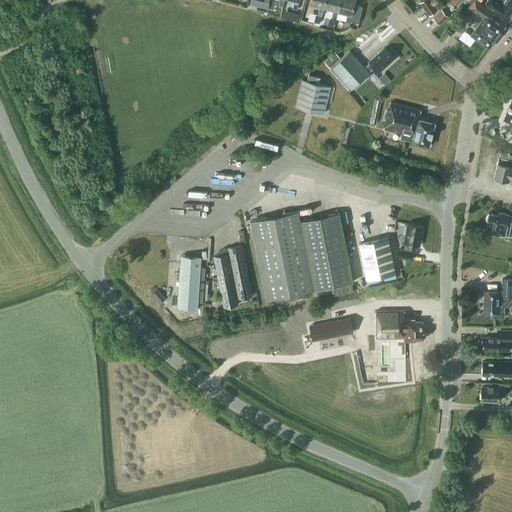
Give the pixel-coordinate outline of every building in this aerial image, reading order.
[(289,0),(294,1),(292,8),(297,9),(298,0),(289,0)] [(322,15),(324,8),(323,8),(325,0),(310,0),(309,5),(319,7),(317,14),(322,15)] [(336,19),(338,12),(337,12),(340,0),(325,0),(323,8),(324,8),(333,11),(331,18),(336,19)] [(340,0),(337,12),(338,12),(347,14),(345,21),(350,22),(350,20),(358,22),(362,6),(354,4),(355,0),(340,0)] [(422,0),(419,2),(429,15),(438,9),(431,0),(422,0)] [(470,34),(488,48),(505,25),(493,16),(496,13),(480,2),(477,0),(473,0),(468,7),(483,17),(470,34)] [(511,0),(487,0),(484,4),(509,20),(511,15),(511,0)] [(433,17),(441,26),(448,16),(441,9),(433,17)] [(379,72),(394,58),(384,47),(369,61),(370,62),(365,67),(349,50),(330,68),(351,90),(370,72),(369,72),(375,67),(379,72)] [(340,58),(336,54),(326,63),(330,67),(340,58)] [(295,106),(323,113),(330,86),(315,82),(316,76),(308,74),(307,80),(302,79),(295,106)] [(511,98),(503,118),(511,121),(511,98)] [(435,122),(419,118),(421,109),(390,102),(383,128),(402,133),(401,138),(412,141),(412,142),(429,146),(435,122)] [(370,122),(376,123),(379,111),(373,110),(370,122)] [(509,180),(509,178),(511,179),(511,154),(509,154),(509,152),(500,150),(499,155),(498,155),(498,156),(498,155),(501,156),(499,163),(496,162),(497,161),(496,161),(496,162),(497,163),(494,176),(509,180)] [(339,212),(300,220),(298,210),(250,220),(266,298),(353,281),(339,212)] [(488,221),(486,229),(498,232),(497,234),(504,236),(504,235),(511,237),(511,236),(511,215),(508,214),(509,214),(498,211),(497,214),(489,212),(487,221),(488,221)] [(405,233),(404,242),(420,245),(423,225),(407,223),(407,225),(405,224),(403,233),(405,233)] [(382,275),(383,279),(391,277),(390,273),(395,272),(388,237),(359,243),(366,278),(382,275)] [(236,298),(252,295),(241,244),(227,246),(228,247),(214,255),(213,255),(223,307),(237,304),(236,298)] [(398,256),(412,259),(413,250),(399,248),(398,256)] [(181,255),(177,307),(197,308),(197,302),(198,290),(198,288),(199,282),(199,279),(200,267),(201,256),(181,255)] [(511,278),(502,278),(502,291),(499,291),(499,290),(484,290),(483,312),(493,312),(493,317),(504,317),(504,305),(506,305),(506,296),(511,295),(511,278)] [(160,302),(165,298),(157,289),(152,293),(160,302)] [(404,337),(404,340),(415,340),(415,338),(423,338),(423,329),(422,320),(410,321),(410,319),(404,319),(404,310),(376,310),(376,338),(404,337)] [(350,317),(310,325),(313,340),(353,331),(350,317)] [(365,323),(356,324),(357,335),(367,334),(366,328),(371,327),(370,322),(365,323)] [(509,350),(509,341),(511,341),(511,329),(500,329),(500,337),(483,336),(482,349),(509,350)] [(377,362),(377,341),(364,341),(364,344),(361,345),(361,359),(365,359),(365,363),(377,362)] [(492,375),(510,375),(511,360),(492,360),(492,361),(483,361),(483,374),(492,374),(492,375)] [(481,386),(481,400),(487,400),(498,400),(498,393),(506,393),(506,386),(499,386),(487,386),(487,387),(481,386)]
